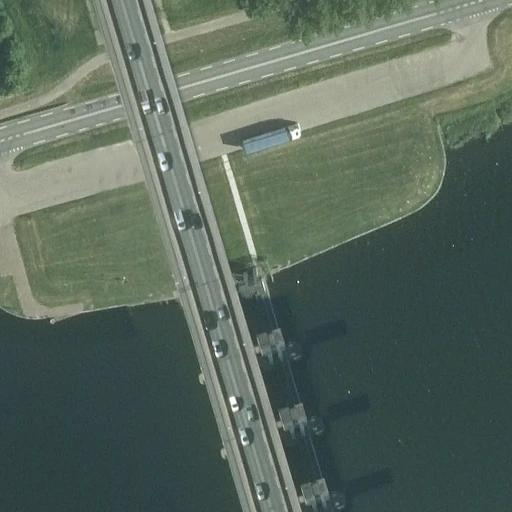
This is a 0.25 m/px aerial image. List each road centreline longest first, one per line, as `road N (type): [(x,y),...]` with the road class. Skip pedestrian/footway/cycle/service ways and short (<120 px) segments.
road 1 (primary): [(272,511),(120,0)]
road 2 (secondary): [(0,141),(484,0)]
